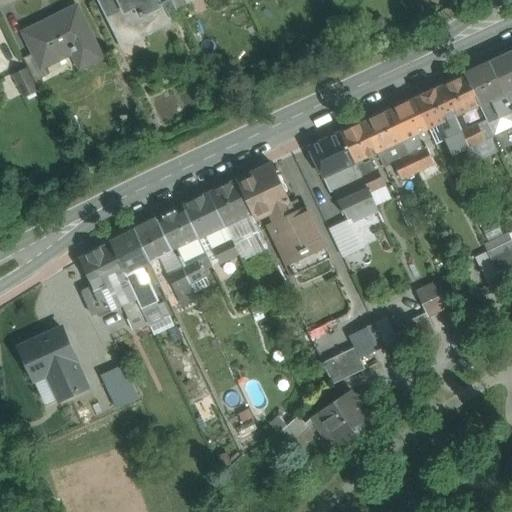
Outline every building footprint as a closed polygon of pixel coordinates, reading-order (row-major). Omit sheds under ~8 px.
[(101,0),(123,44),(143,34),(145,37),(170,24),(158,0),(101,0)] [(77,9),(26,35),(36,54),(43,69),(44,68),(75,53),(83,69),(102,59),(77,9)] [(511,53),(491,63),(505,94),(511,91),(511,53)] [(36,54),(25,60),(36,83),(49,77),(44,68),(43,69),(36,54)] [(511,109),(505,94),(491,63),(465,75),(480,105),(479,105),(494,136),(511,126),(511,109)] [(26,68),(14,75),(25,98),(38,92),(26,68)] [(465,75),(440,87),(454,117),(460,114),(479,105),(480,105),(465,75)] [(440,87),(415,99),(429,129),(448,120),(454,117),(440,87)] [(415,99),(389,110),(404,141),(418,134),(429,129),(415,99)] [(389,110),(364,122),(378,152),(404,141),(389,110)] [(460,114),(454,117),(461,132),(467,129),(460,114)] [(454,117),(448,120),(455,135),(461,132),(454,117)] [(364,122),(341,133),(355,163),(378,152),(364,122)] [(467,129),(461,132),(469,148),(485,140),(478,124),(467,129)] [(455,135),(446,139),(453,156),(469,148),(461,132),(455,135)] [(341,133),(310,147),(311,151),(309,154),(313,162),(317,162),(324,177),(355,163),(341,133)] [(411,156),(416,153),(413,146),(422,142),(418,134),(404,141),(411,156)] [(404,141),(378,152),(388,172),(397,168),(395,163),(411,156),(404,141)] [(413,146),(416,153),(428,147),(425,141),(422,142),(413,146)] [(416,153),(411,156),(418,171),(435,163),(428,147),(416,153)] [(395,163),(397,168),(402,179),(418,171),(411,156),(395,163)] [(355,163),(324,177),(331,192),(334,191),(362,178),(355,163)] [(273,164),(237,181),(252,212),(255,219),(270,212),(274,222),(269,224),(287,260),(302,253),(302,254),(308,251),(308,250),(323,243),(306,207),(294,212),(289,203),(291,203),(273,164)] [(376,171),(362,178),(369,192),(370,192),(383,186),(376,171)] [(362,178),(334,191),(343,210),(344,210),(372,197),(370,192),(369,192),(362,178)] [(237,181),(210,194),(225,225),(252,212),(237,181)] [(372,197),(376,206),(391,198),(385,185),(383,186),(370,192),(372,197)] [(210,194),(184,207),(199,237),(208,233),(225,225),(210,194)] [(372,197),(344,210),(343,210),(341,211),(342,213),(344,212),(349,222),(378,209),(376,206),(372,197)] [(184,207),(157,220),(172,250),(192,241),(199,237),(184,207)] [(225,225),(232,240),(251,231),(258,227),(255,219),(252,212),(225,225)] [(157,220),(136,231),(151,262),(160,257),(173,251),(172,250),(157,220)] [(225,225),(208,233),(221,262),(239,254),(232,240),(225,225)] [(251,231),(257,245),(265,241),(258,227),(251,231)] [(151,262),(136,231),(112,242),(127,274),(133,271),(151,262)] [(232,240),(239,254),(257,245),(251,231),(232,240)] [(209,257),(199,237),(192,241),(195,246),(194,246),(198,255),(203,259),(208,257),(209,257)] [(511,239),(487,252),(501,281),(511,275),(511,239)] [(192,241),(172,250),(173,251),(178,257),(184,268),(198,261),(203,271),(212,266),(208,257),(203,259),(198,255),(194,246),(195,246),(192,241)] [(112,242),(81,258),(95,287),(96,290),(107,284),(127,274),(112,242)] [(173,251),(160,257),(169,275),(184,268),(178,257),(173,251)] [(162,261),(151,266),(159,283),(170,277),(162,261)] [(184,268),(191,284),(206,276),(203,271),(198,261),(184,268)] [(184,268),(169,275),(177,291),(191,284),(184,268)] [(475,294),(463,270),(449,276),(461,300),(475,294)] [(149,282),(145,284),(141,276),(133,271),(127,274),(143,308),(158,301),(149,282)] [(127,274),(107,284),(110,290),(115,287),(130,318),(127,319),(133,330),(135,329),(136,330),(149,323),(143,308),(127,274)] [(450,305),(439,282),(428,287),(439,311),(450,305)] [(107,284),(96,290),(95,287),(83,293),(94,314),(117,304),(110,290),(107,284)] [(191,284),(177,291),(184,307),(199,300),(191,284)] [(439,311),(428,287),(416,292),(426,313),(427,316),(439,311)] [(158,301),(143,308),(149,323),(150,325),(165,317),(165,316),(159,304),(158,301)] [(164,302),(159,304),(165,316),(170,314),(164,302)] [(426,313),(392,329),(402,351),(436,334),(427,316),(426,313)] [(63,329),(21,347),(36,380),(59,370),(71,395),(88,387),(76,361),(77,360),(63,329)] [(355,347),(323,363),(333,384),(366,369),(355,347)] [(124,367),(113,372),(125,401),(137,395),(124,367)] [(351,395),(340,403),(338,400),(319,412),(341,447),(374,425),(363,408),(361,410),(351,395)] [(299,415),(280,433),(289,443),(308,426),(299,415)]
